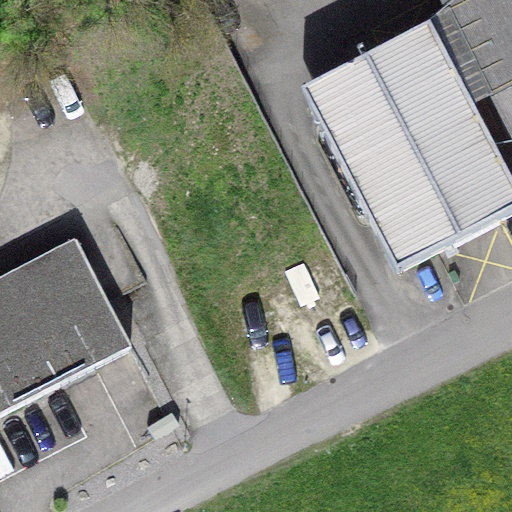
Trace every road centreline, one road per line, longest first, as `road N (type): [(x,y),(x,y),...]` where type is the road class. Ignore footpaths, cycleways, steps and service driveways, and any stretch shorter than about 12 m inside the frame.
road 1 (residential): [(151,511),(511,327)]
road 2 (unknown): [(454,357),(305,68),(307,0)]
